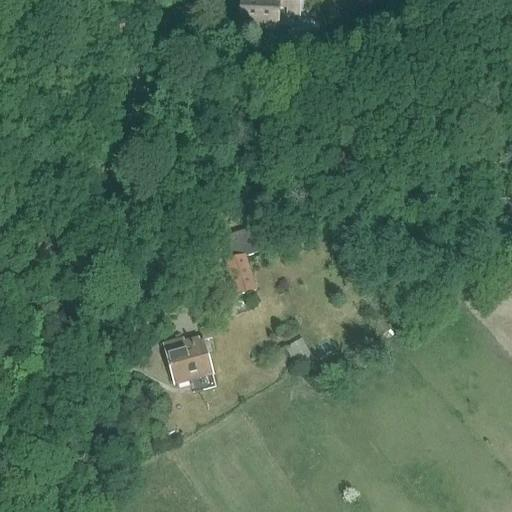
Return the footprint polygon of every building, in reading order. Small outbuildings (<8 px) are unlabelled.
[(240,0),(240,33),(275,34),(275,30),(275,29),(295,30),(295,10),(295,0),(240,0)] [(238,238),(238,236),(220,242),(227,263),(226,264),(236,297),(256,291),(246,258),(257,255),(250,234),(238,238)] [(182,279),(166,285),(174,309),(190,304),(182,279)] [(161,290),(147,294),(151,309),(165,305),(161,290)] [(163,346),(174,389),(214,378),(204,343),(212,341),(208,328),(199,331),(202,342),(200,342),(199,339),(184,343),(184,340),(163,346)] [(285,350),(295,365),(310,355),(301,340),(285,350)] [(95,466),(86,467),(87,481),(96,481),(95,466)]
